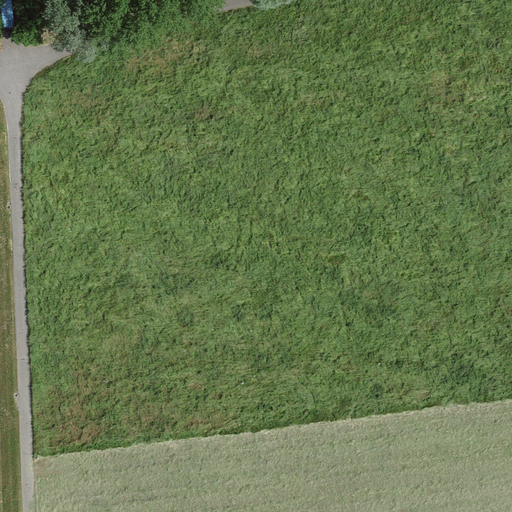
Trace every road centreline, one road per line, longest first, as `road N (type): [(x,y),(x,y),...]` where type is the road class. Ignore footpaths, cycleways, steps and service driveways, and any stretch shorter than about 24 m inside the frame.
road 1 (unclassified): [(18,50),(34,511)]
road 2 (unclassified): [(205,0),(18,50)]
